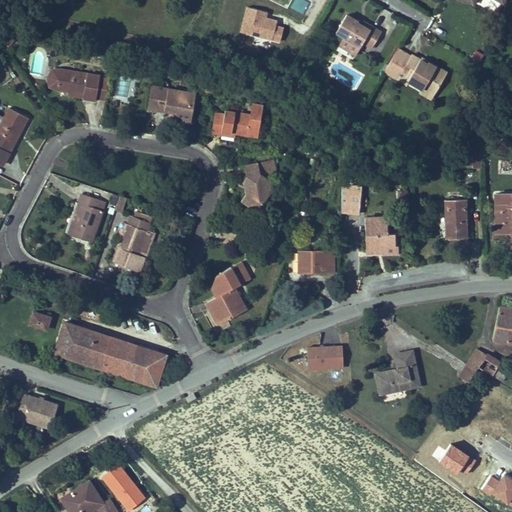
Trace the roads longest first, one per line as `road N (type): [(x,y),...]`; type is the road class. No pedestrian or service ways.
road 1 (unclassified): [(167,307),(186,273),(211,187),(202,159),(79,133),(58,140),(12,225),(12,249),(30,265)]
road 2 (tertiary): [(207,371),(344,321),(418,303),(511,294)]
road 3 (tertiary): [(0,492),(139,406)]
road 4 (tertiary): [(0,360),(139,406)]
road 5 (unclassified): [(30,265),(167,307)]
road 6 (track): [(192,511),(109,421)]
